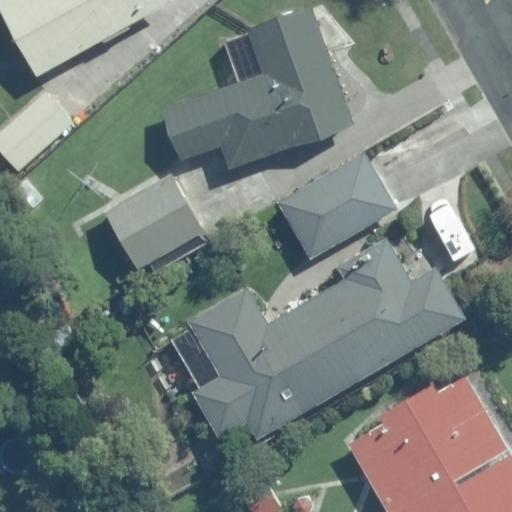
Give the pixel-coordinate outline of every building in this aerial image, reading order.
[(177,0),(3,0),(45,74),(177,0)] [(241,176),(360,130),(313,9),(257,31),(270,64),(163,106),(188,168),(231,151),(241,176)] [(0,150),(23,176),(82,122),(52,88),(0,135),(0,150)] [(376,146),(277,198),(309,259),(408,207),(376,146)] [(209,232),(179,172),(108,208),(139,268),(209,232)] [(267,442),(473,315),(442,263),(422,275),(398,236),(349,266),(356,277),(277,325),(252,284),(191,321),(225,375),(194,394),(224,442),(255,423),(267,442)] [(511,511),(511,433),(471,365),(347,440),(390,511),(511,511)]
